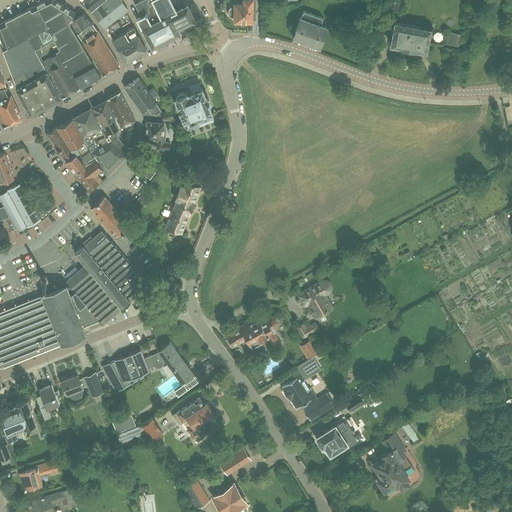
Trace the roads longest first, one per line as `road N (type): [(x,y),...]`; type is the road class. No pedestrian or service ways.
road 1 (tertiary): [(511,89),(409,91),(258,41),(234,54)]
road 2 (residential): [(189,302),(235,161),(234,54)]
road 3 (residential): [(327,511),(189,302)]
road 4 (residential): [(0,376),(189,302)]
road 5 (residential): [(80,211),(142,141),(141,122),(116,80)]
